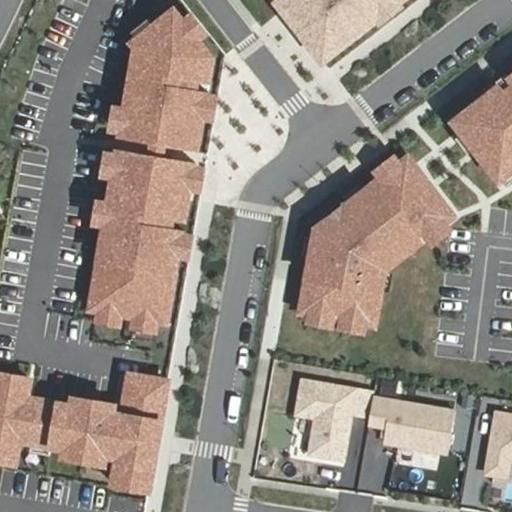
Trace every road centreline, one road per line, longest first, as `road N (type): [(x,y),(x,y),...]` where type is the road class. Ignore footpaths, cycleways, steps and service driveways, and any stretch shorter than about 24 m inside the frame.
road 1 (residential): [(204,506),(252,218),(275,181),(326,140)]
road 2 (residential): [(326,140),(507,0)]
road 3 (residential): [(326,140),(215,0)]
